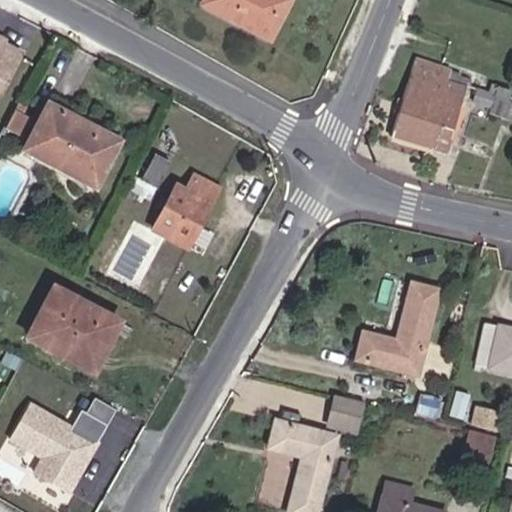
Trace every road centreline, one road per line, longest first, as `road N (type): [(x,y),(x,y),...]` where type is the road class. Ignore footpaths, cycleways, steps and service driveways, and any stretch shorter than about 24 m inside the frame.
road 1 (unclassified): [(329,165),(315,203),(135,511)]
road 2 (residential): [(329,165),(287,130),(47,0)]
road 3 (residential): [(511,226),(405,204),(329,165)]
road 4 (residential): [(390,0),(329,165)]
